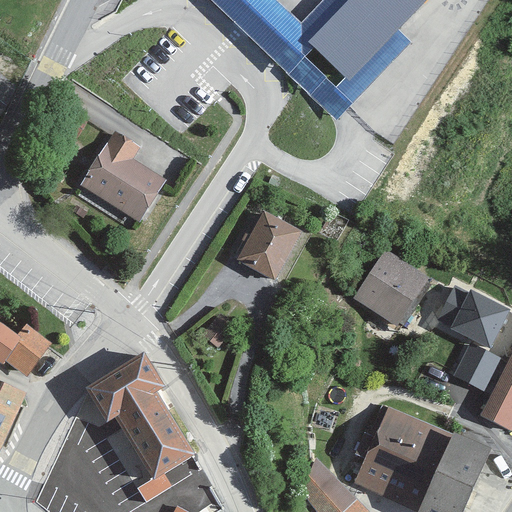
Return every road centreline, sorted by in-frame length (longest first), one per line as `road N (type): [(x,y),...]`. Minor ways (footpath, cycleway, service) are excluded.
road 1 (residential): [(0,212),(119,306),(154,344),(246,511)]
road 2 (residential): [(91,0),(0,171)]
